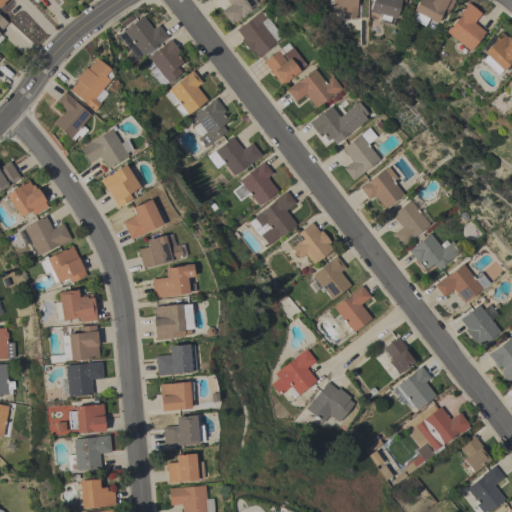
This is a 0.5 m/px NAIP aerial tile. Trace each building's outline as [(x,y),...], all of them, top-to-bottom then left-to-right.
[(240,15),(230,23),(220,11),(229,4),(225,0),(254,0),(256,2),(240,15)] [(334,18),(334,11),(330,11),(330,6),(329,6),(329,0),(355,0),(355,18),(341,18),(334,18)] [(404,0),(404,3),(399,1),(395,18),(389,17),(387,21),(378,19),(379,14),(367,11),(369,0),(404,0)] [(453,0),(446,14),(440,12),(439,13),(443,15),(440,20),(437,18),(435,22),(427,18),(423,25),(412,20),(415,12),(412,10),(416,0),(453,0)] [(457,15),(457,14),(467,2),(480,13),(472,22),(484,32),(468,51),(444,31),(457,15)] [(260,9),(281,36),(256,56),(252,50),(250,52),(241,41),(243,39),(235,29),(260,9)] [(137,61),(117,35),(123,31),(122,30),(141,15),(152,28),(157,24),(167,37),(158,43),(154,45),(155,47),(145,55),(137,61)] [(511,64),(509,61),(501,70),(500,69),(495,74),(480,60),(484,55),(481,52),(482,51),(479,48),(490,35),(494,39),(500,32),(505,37),(506,36),(509,39),(510,38),(511,40),(511,64)] [(169,39),(179,52),(176,54),(182,62),(176,67),(180,72),(167,83),(166,82),(162,85),(156,77),(160,73),(147,56),(169,39)] [(277,50),(281,48),(281,47),(287,42),(290,47),(291,46),(296,54),(297,53),(306,64),(298,70),(299,70),(282,83),(281,82),(279,83),(262,61),(277,50)] [(93,98),(100,103),(93,111),(85,104),(86,104),(69,89),(76,80),(74,78),(84,67),(86,69),(95,57),(109,69),(104,75),(109,80),(93,98)] [(324,82),(332,76),(341,88),(332,95),(331,95),(315,107),(304,94),(294,101),(285,89),(296,81),(314,68),(324,82)] [(206,100),(187,114),(185,112),(181,116),(174,107),(178,104),(177,102),(172,105),(164,94),(168,91),(167,89),(184,76),(183,76),(191,70),(201,82),(195,86),(206,100)] [(511,99),(501,88),(506,84),(505,83),(511,75),(511,99)] [(81,125),(86,129),(80,137),(77,135),(72,140),(52,123),(63,110),(54,102),(63,91),(74,100),(74,101),(89,114),(81,125)] [(203,147),(196,138),(199,136),(186,120),(212,100),(211,99),(214,97),(224,110),(222,112),(228,120),(221,125),(225,131),(203,147)] [(342,121),(349,115),(357,126),(337,142),(332,136),(326,140),(320,133),(317,135),(308,122),(330,105),(342,121)] [(368,127),(375,136),(366,143),(378,159),(351,180),(342,168),(351,161),(341,148),(368,127)] [(119,143),(126,139),(131,149),(126,152),(127,155),(107,169),(98,156),(88,162),(79,149),(110,128),(119,143)] [(241,149),(250,142),(260,154),(232,176),(222,163),(216,169),(206,156),(231,136),(241,149)] [(0,165),(8,161),(19,177),(0,189),(0,165)] [(262,161),(271,173),(266,177),(276,190),(257,205),(248,193),(238,201),(230,190),(240,183),(238,180),(262,161)] [(138,186),(128,193),(131,198),(116,207),(99,180),(124,164),(138,186)] [(383,167),(397,186),(396,186),(402,194),(383,208),(373,195),(367,199),(358,187),(383,167)] [(14,210),(7,214),(0,203),(6,198),(4,194),(27,179),(30,185),(32,184),(35,188),(36,188),(44,201),(43,201),(46,206),(32,215),(29,210),(18,217),(14,210)] [(258,235),(247,222),(253,218),(252,217),(276,199),(275,198),(285,190),(294,202),(285,210),(295,224),(267,245),(259,234),(258,235)] [(161,224),(130,239),(121,221),(134,215),(130,207),(149,198),(161,224)] [(410,201),(415,198),(421,205),(416,209),(428,224),(401,245),(392,233),(401,226),(391,214),(409,200),(410,201)] [(29,241),(23,244),(17,232),(23,229),(22,226),(44,215),(51,228),(62,223),(69,239),(36,255),(29,241)] [(304,253),(298,258),(290,247),(301,238),(297,232),(310,222),(318,232),(320,230),(329,242),(328,243),(332,249),(312,264),(308,259),(304,253)] [(169,233),(173,245),(181,243),(185,256),(141,268),(136,249),(146,246),(144,240),(163,235),(169,233)] [(441,249),(441,248),(439,244),(445,240),(448,243),(451,241),(458,251),(448,259),(436,269),(431,263),(425,268),(419,260),(417,263),(407,250),(429,233),(441,249)] [(85,275),(69,282),(67,277),(56,282),(50,270),(43,273),(37,259),(45,255),(46,257),(71,245),(85,275)] [(320,286),(312,293),(307,286),(312,282),(309,278),(312,276),(311,274),(335,256),(344,267),(339,271),(349,285),(330,299),(320,286)] [(190,263),(192,276),(185,277),(186,284),(193,283),(194,291),(153,298),(150,279),(164,277),(163,268),(190,263)] [(473,277),(480,271),(489,283),(463,303),(452,289),(442,296),(433,285),(444,276),(444,277),(462,263),(473,277)] [(349,293),(360,284),(369,296),(359,304),(369,318),(351,332),(332,307),(349,293)] [(60,319),(55,320),(52,303),(57,302),(56,292),(75,288),(77,295),(90,293),(90,296),(91,296),(95,316),(94,317),(94,319),(78,322),(78,321),(75,322),(75,318),(61,320),(60,319)] [(191,328),(190,328),(191,333),(181,334),(181,337),(154,339),(154,333),(152,333),(151,318),(152,318),(151,314),(153,314),(152,306),(180,303),(180,304),(189,303),(191,328)] [(483,311),(489,306),(496,315),(489,320),(498,331),(479,346),(475,340),(473,342),(464,331),(466,329),(458,318),(477,304),(483,311)] [(68,359),(63,360),(63,361),(48,362),(48,355),(62,354),(60,335),(66,335),(65,333),(78,332),(77,326),(94,324),(97,357),(68,360),(68,359)] [(4,331),(6,332),(7,338),(5,339),(5,342),(12,342),(13,357),(0,357),(0,327),(4,327),(4,331)] [(414,360),(396,374),(386,361),(390,358),(382,348),(396,336),(414,360)] [(511,341),(511,376),(507,380),(506,379),(504,379),(502,376),(502,374),(499,370),(502,368),(499,365),(496,367),(487,354),(509,337),(511,341)] [(195,370),(190,370),(190,371),(174,373),(156,375),(154,355),(168,354),(167,345),(187,343),(187,344),(192,344),(195,370)] [(304,348),(314,360),(305,368),(314,380),(292,398),(286,389),(278,395),(269,384),(277,378),(274,373),(304,348)] [(87,363),(87,362),(100,361),(102,378),(90,379),(91,394),(67,397),(66,394),(59,395),(58,379),(65,379),(64,365),(87,363)] [(6,381),(13,381),(14,388),(6,389),(6,394),(0,394),(0,363),(5,363),(6,381)] [(414,408),(408,408),(403,402),(401,403),(390,389),(420,366),(429,377),(423,381),(434,395),(415,410),(414,408)] [(187,381),(187,382),(191,382),(192,390),(190,390),(191,399),(189,399),(189,407),(176,409),(160,411),(158,383),(187,381)] [(336,389),(337,387),(349,396),(347,399),(352,403),(337,421),(328,414),(322,422),(304,408),(326,381),(336,389)] [(101,403),(103,417),(101,417),(103,431),(88,432),(88,431),(75,432),(74,428),(67,429),(65,410),(73,410),(72,406),(101,403)] [(449,419),(458,412),(468,424),(466,425),(467,427),(457,435),(455,433),(440,445),(441,446),(435,451),(414,468),(409,461),(418,454),(414,449),(423,443),(407,422),(431,403),(436,408),(439,406),(449,419)] [(161,426),(175,425),(174,416),(194,414),(195,425),(203,424),(204,439),(197,440),(197,443),(163,446),(161,426)] [(93,437),(93,436),(108,434),(109,452),(97,453),(99,468),(74,470),(74,469),(66,470),(65,455),(72,454),(71,439),(93,437)] [(489,457),(487,458),(488,459),(472,472),(462,459),(465,456),(457,446),(472,434),(489,457)] [(194,461),(201,461),(203,478),(196,478),(196,480),(166,483),(165,463),(175,462),(174,454),(194,453),(194,461)] [(503,499),(485,511),(483,511),(465,487),(483,474),(482,473),(493,465),(502,477),(492,484),(503,499)] [(96,478),(97,487),(104,487),(105,491),(112,490),(113,504),(79,508),(79,505),(76,505),(75,490),(77,490),(76,480),(96,478)] [(212,511),(181,511),(181,504),(168,505),(167,488),(180,486),(180,487),(204,485),(205,498),(211,498),(212,511)]
